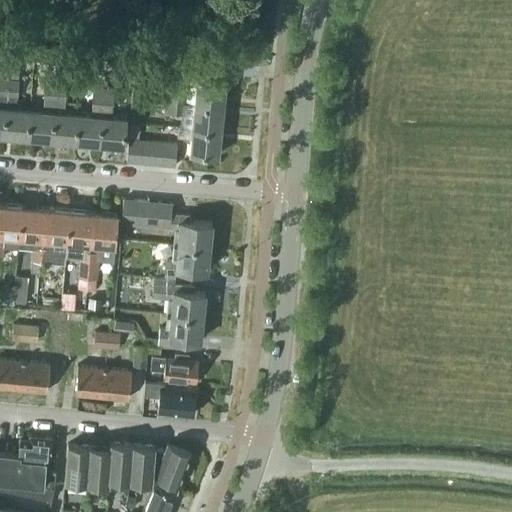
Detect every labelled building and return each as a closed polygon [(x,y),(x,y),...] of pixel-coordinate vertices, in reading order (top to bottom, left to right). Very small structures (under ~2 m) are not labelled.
[(45,57),(48,49),(37,46),(35,54),(45,57)] [(9,65),(7,93),(17,94),(20,63),(9,62),(9,65)] [(0,92),(7,93),(9,65),(0,64),(0,92)] [(196,78),(194,103),(223,106),(226,81),(196,78)] [(46,83),(45,97),(55,98),(56,84),(46,83)] [(56,84),(55,98),(64,99),(66,85),(56,84)] [(94,87),(92,102),(102,102),(104,88),(94,87)] [(104,88),(102,102),(112,103),(114,89),(104,88)] [(166,100),(185,102),(187,92),(167,90),(166,100)] [(6,106),(3,135),(27,137),(29,108),(16,107),(17,94),(7,93),(6,106)] [(29,108),(27,137),(50,140),(55,98),(45,97),(43,109),(29,108)] [(55,98),(50,140),(74,142),(77,113),(63,111),(64,99),(55,98)] [(185,102),(166,100),(165,112),(184,113),(185,102)] [(77,113),(74,142),(98,144),(102,102),(92,102),(91,114),(77,113)] [(102,102),(98,144),(123,147),(125,117),(111,116),(112,103),(102,102)] [(223,106),(194,103),(191,127),(221,130),(223,106)] [(129,137),(138,138),(139,123),(130,122),(129,137)] [(221,130),(191,127),(178,125),(177,136),(191,137),(189,151),(218,154),(221,130)] [(126,161),(138,162),(140,139),(128,138),(126,161)] [(140,139),(138,162),(150,163),(152,140),(140,139)] [(152,140),(150,163),(162,164),(164,141),(152,140)] [(164,141),(162,164),(175,165),(177,142),(164,141)] [(121,221),(133,222),(135,199),(123,198),(121,221)] [(135,199),(133,222),(145,224),(147,200),(135,199)] [(147,200),(145,224),(157,225),(159,201),(147,200)] [(171,202),(159,201),(157,225),(179,227),(177,242),(209,245),(212,221),(190,219),(190,214),(171,212),(171,202)] [(0,202),(0,242),(4,243),(4,235),(18,236),(21,204),(0,202)] [(18,236),(18,246),(32,248),(33,246),(42,246),(45,207),(21,204),(18,236)] [(45,207),(42,246),(51,247),(51,249),(65,250),(66,240),(69,209),(45,207)] [(65,250),(65,255),(80,256),(89,257),(89,251),(93,211),(69,209),(66,240),(65,250)] [(93,211),(89,251),(99,251),(99,243),(115,245),(117,213),(93,211)] [(209,245),(177,242),(176,258),(166,257),(165,271),(184,272),(185,267),(207,269),(209,245)] [(32,248),(30,271),(39,272),(40,261),(42,246),(33,246),(32,248)] [(42,246),(40,261),(49,262),(51,249),(51,247),(42,246)] [(89,257),(87,277),(96,278),(97,266),(99,251),(89,251),(89,257)] [(79,264),(78,276),(87,277),(89,257),(80,256),(79,264)] [(183,289),(183,284),(171,282),(172,278),(153,276),(151,296),(162,297),(162,296),(172,297),(170,312),(202,315),(205,291),(183,289)] [(14,288),(14,290),(13,299),(25,300),(26,289),(14,288)] [(13,299),(14,290),(3,289),(1,301),(13,302),(13,299)] [(60,306),(74,307),(75,301),(70,292),(62,291),(60,306)] [(100,307),(101,299),(89,298),(88,306),(100,307)] [(147,345),(147,352),(160,353),(160,346),(177,348),(178,337),(200,339),(202,315),(170,312),(169,327),(159,326),(158,337),(146,336),(145,345),(147,345)] [(48,334),(50,315),(34,314),(33,332),(48,334)] [(95,334),(96,316),(81,314),(79,333),(95,334)] [(66,316),(50,315),(48,334),(64,335),(66,316)] [(112,317),(96,316),(95,334),(111,336),(112,317)] [(43,391),(47,352),(24,350),(20,389),(43,391)] [(198,359),(188,358),(189,353),(174,351),(174,357),(151,354),(150,368),(164,370),(163,378),(196,381),(198,359)] [(66,393),(70,354),(47,352),(43,391),(66,393)] [(89,395),(93,356),(70,354),(66,393),(89,395)] [(116,358),(93,356),(89,395),(112,397),(116,358)] [(158,397),(158,405),(157,410),(193,413),(195,389),(146,384),(145,395),(158,397)] [(44,454),(50,455),(52,436),(29,434),(29,438),(19,437),(18,453),(0,451),(0,479),(42,483),(53,484),(54,480),(55,467),(43,467),(44,459),(44,454)] [(108,477),(109,477),(129,479),(132,443),(110,441),(110,447),(108,477)] [(64,479),(86,481),(89,445),(67,443),(64,479)] [(154,445),(132,443),(129,479),(151,481),(152,472),(154,447),(154,445)] [(165,448),(154,447),(152,472),(155,473),(155,474),(178,483),(190,452),(167,443),(165,448)] [(110,447),(89,445),(86,481),(108,483),(109,477),(108,477),(110,447)] [(156,478),(142,511),(166,511),(177,487),(156,478)] [(0,487),(50,498),(53,484),(42,483),(0,479),(0,487)]
